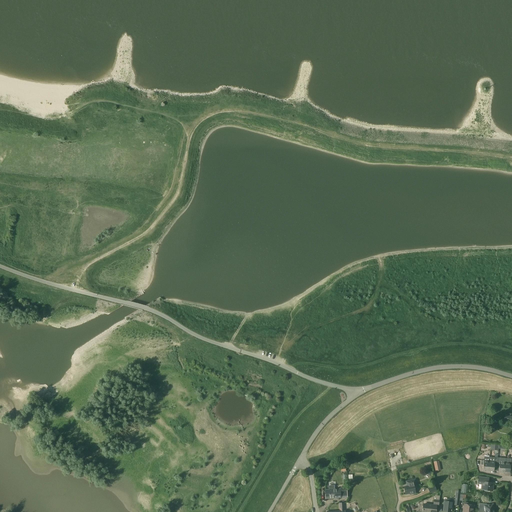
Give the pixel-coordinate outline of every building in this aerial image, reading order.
[(486,471),(488,471),(489,457),(485,457),(484,458),(484,461),(481,461),(481,465),(483,465),(483,470),(486,470),(486,471)] [(497,464),(497,458),(495,458),(494,462),(489,461),(489,457),(488,471),(491,472),(491,471),(494,471),(495,464),(497,464)] [(504,473),(505,459),(497,458),(497,464),(497,468),(499,469),(499,472),(502,472),(502,473),(504,473)] [(488,483),(489,478),(479,477),(478,484),(482,485),(481,490),(492,491),(493,483),(488,483)] [(415,480),(406,482),(406,483),(407,487),(404,487),(405,495),(410,494),(410,495),(416,494),(415,490),(417,489),(416,487),(415,480)] [(325,490),(326,499),(341,498),(347,497),(347,489),(334,489),(334,486),(328,486),(329,490),(325,490)] [(443,511),(451,511),(452,504),(454,504),(454,505),(459,506),(460,494),(455,494),(454,500),(444,499),(444,501),(443,511)] [(422,511),(435,511),(436,506),(439,506),(439,500),(434,500),(433,505),(423,504),(422,511)] [(463,511),(473,511),(474,506),(468,505),(468,503),(462,502),(461,506),(464,506),(463,511)] [(344,511),(345,511),(344,511),(344,503),(339,503),(340,511),(326,511),(344,511)] [(485,511),(493,511),(493,509),(494,509),(494,505),(493,506),(493,505),(487,506),(486,504),(479,503),(478,511),(482,511),(483,511),(485,511)]
